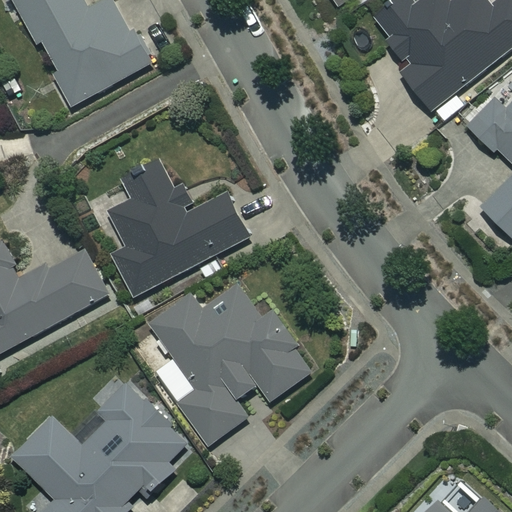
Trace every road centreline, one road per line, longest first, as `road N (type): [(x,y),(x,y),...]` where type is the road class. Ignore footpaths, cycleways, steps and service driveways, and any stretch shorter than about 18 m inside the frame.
road 1 (residential): [(214,0),(339,211),(455,350)]
road 2 (residential): [(294,511),(455,350)]
